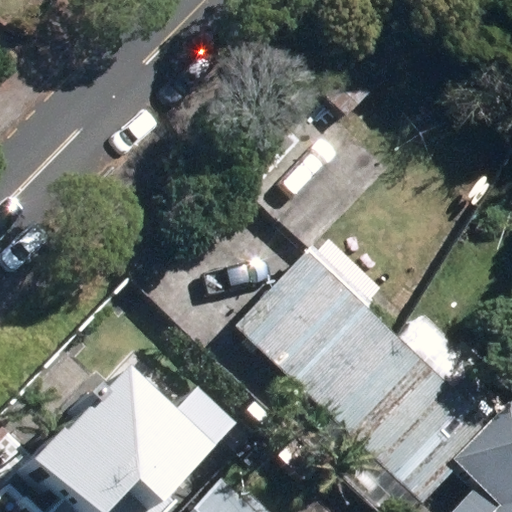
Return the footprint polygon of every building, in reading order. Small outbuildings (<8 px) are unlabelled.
[(302,197),(340,149),(296,114),(233,194),(264,219),(290,187),(302,197)] [(458,363),(415,323),(389,350),(352,315),(370,296),(309,239),(216,337),(401,511),(406,511),(439,478),(430,470),(470,427),(432,391),(458,363)] [(142,430),(95,385),(3,479),(36,511),(91,511),(95,508),(98,511),(129,511),(204,437),(169,403),(142,430)] [(511,511),(511,415),(487,443),(470,427),(430,470),(439,478),(458,496),(442,511),(511,511)] [(232,511),(207,488),(184,511),(232,511)]
